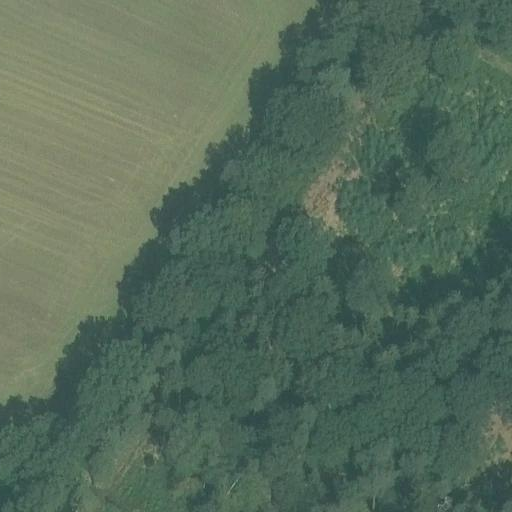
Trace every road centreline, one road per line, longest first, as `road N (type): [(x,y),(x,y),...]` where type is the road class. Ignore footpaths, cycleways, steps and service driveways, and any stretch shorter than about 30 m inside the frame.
road 1 (track): [(82,511),(409,4),(511,64)]
road 2 (track): [(185,352),(462,511)]
